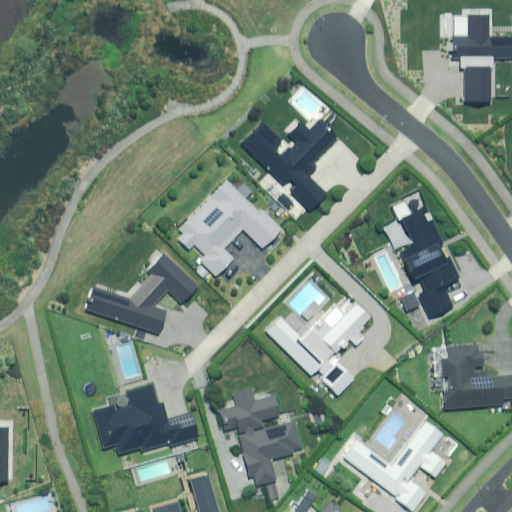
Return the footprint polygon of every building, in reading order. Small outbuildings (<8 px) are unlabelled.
[(511,34),(488,35),(488,13),(467,13),(467,35),(445,35),(446,71),(464,71),(464,99),(490,99),(490,56),(511,55),(511,34)] [(338,140),(318,120),(308,130),(297,119),(278,137),(263,121),(241,143),(269,171),(259,182),(297,221),(325,193),(306,173),(338,140)] [(225,179),(178,228),(183,233),(178,237),(189,247),(194,243),(205,254),(200,260),(215,275),(233,256),(223,247),(242,228),(261,246),(280,226),(261,208),(259,211),(245,197),(251,190),(243,182),(236,189),(225,179)] [(442,242),(424,205),(400,216),(414,245),(400,252),(420,292),(418,293),(430,316),(452,305),(442,284),(458,277),(448,256),(442,258),(436,245),(442,242)] [(166,310),(151,305),(167,289),(181,301),(196,285),(196,284),(163,253),(147,270),(151,274),(130,297),(128,298),(93,286),(86,308),(159,332),(166,310)] [(207,272),(201,266),(197,271),(203,276),(207,272)] [(419,304),(413,291),(401,297),(407,310),(419,304)] [(279,316),(266,330),(310,374),(316,367),(324,374),(320,378),(336,394),(352,378),(336,362),(332,366),(325,359),(348,335),(355,342),(361,336),(354,329),(368,316),(355,303),(344,313),(335,304),(302,338),(279,316)] [(475,365),(473,347),(449,349),(450,359),(442,359),(443,375),(448,374),(450,391),(445,392),(446,406),(500,402),(500,396),(511,395),(511,377),(485,379),(485,373),(471,374),(470,366),(475,365)] [(158,404),(154,386),(127,392),(130,407),(115,411),(114,407),(85,413),(93,450),(117,444),(118,452),(141,447),(142,449),(198,437),(193,413),(167,418),(164,403),(158,404)] [(274,460),(305,453),(296,419),(269,426),(267,421),(281,417),(276,394),(255,399),(252,387),(229,393),(232,405),(215,409),(221,432),(234,429),(249,489),(279,482),(274,460)] [(356,440),(342,457),(412,510),(426,492),(409,479),(419,465),(433,476),(444,461),(429,450),(442,434),(424,421),(390,466),(356,440)] [(329,465),(322,460),(315,469),(321,475),(329,465)] [(217,511),(206,474),(190,479),(199,511),(190,511),(187,511),(179,511),(176,501),(153,508),(153,511),(217,511)] [(341,511),(332,503),(322,511),(341,511)]
